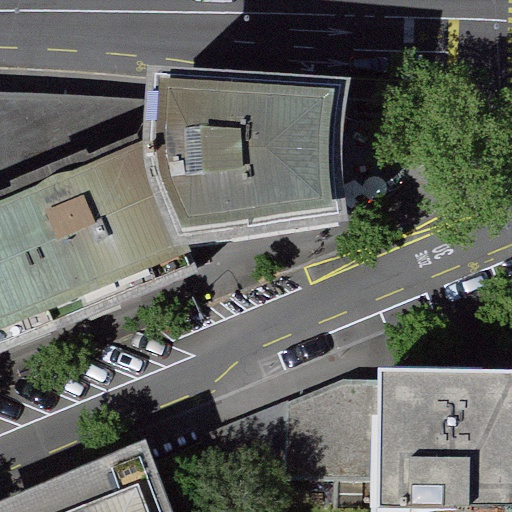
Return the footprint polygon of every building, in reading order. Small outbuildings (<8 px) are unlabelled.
[(0,203),(167,135),(169,114),(0,105),(0,203)] [(348,144),(353,120),(169,114),(167,135),(166,151),(172,197),(195,248),(351,228),(347,182),(348,144)] [(0,358),(209,272),(195,248),(172,197),(166,151),(167,135),(0,203),(0,358)] [(378,487),(379,387),(343,384),(288,407),(285,484),(378,487)] [(378,511),(511,511),(511,387),(379,387),(378,487),(378,511)] [(285,484),(288,407),(200,442),(226,506),(285,484)] [(169,511),(150,463),(25,511),(169,511)]
